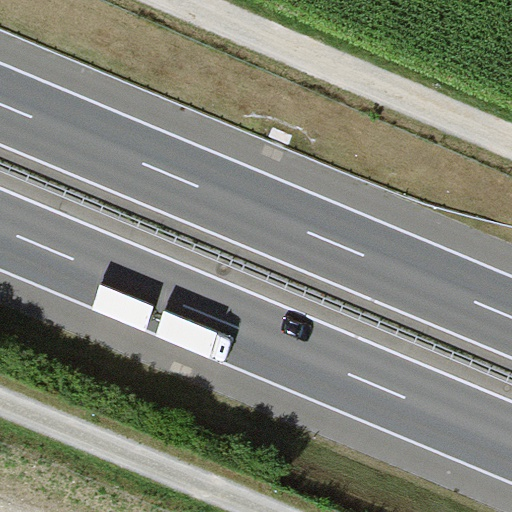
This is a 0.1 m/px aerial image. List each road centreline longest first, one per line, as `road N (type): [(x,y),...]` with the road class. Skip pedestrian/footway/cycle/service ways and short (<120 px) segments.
road 1 (motorway): [(511,324),(0,109)]
road 2 (motorway): [(0,226),(511,439)]
road 3 (track): [(511,144),(170,0)]
road 4 (track): [(295,511),(0,390)]
